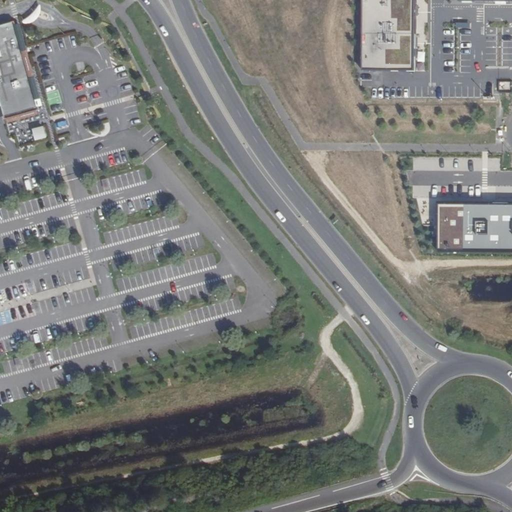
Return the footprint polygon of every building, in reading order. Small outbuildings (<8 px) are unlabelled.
[(416,0),(363,0),(363,71),(416,71),(416,0)] [(0,21),(0,28),(3,28),(2,25),(12,22),(11,19),(0,21)] [(16,25),(15,22),(12,22),(2,25),(3,28),(0,28),(0,106),(2,106),(5,116),(6,120),(8,119),(37,111),(40,110),(39,107),(16,25)] [(16,25),(39,107),(43,106),(20,24),(16,25)] [(37,111),(8,119),(9,123),(38,115),(37,111)] [(45,125),(34,128),(37,140),(48,137),(45,125)] [(20,132),(23,142),(36,138),(33,128),(20,132)] [(511,252),(511,203),(504,204),(440,203),(440,252),(511,252)]
